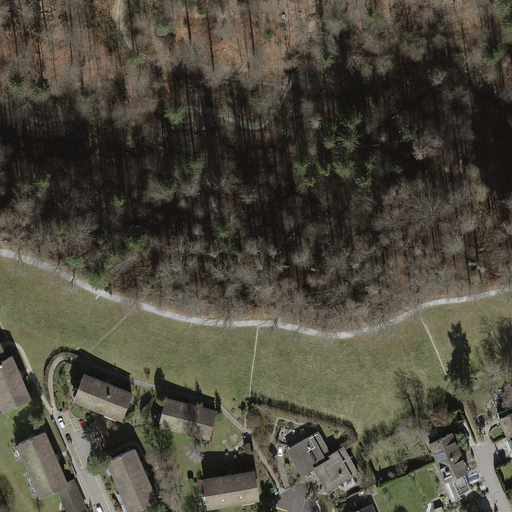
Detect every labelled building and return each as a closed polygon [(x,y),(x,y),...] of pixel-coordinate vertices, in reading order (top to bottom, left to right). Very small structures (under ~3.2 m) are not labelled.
[(0,364),(10,360),(0,338),(0,364)] [(10,360),(0,364),(0,404),(3,412),(32,398),(13,358),(10,360)] [(134,392),(85,372),(73,400),(123,420),(134,392)] [(217,409),(168,396),(160,425),(209,438),(217,409)] [(509,408),(497,412),(507,435),(511,433),(511,407),(509,409),(509,408)] [(439,426),(425,432),(429,441),(437,460),(460,451),(452,432),(443,435),(439,426)] [(47,431),(17,444),(40,496),(57,489),(70,483),(47,431)] [(301,474),(313,467),(332,456),(317,431),(287,449),(301,474)] [(137,447),(108,459),(130,511),(159,500),(137,447)] [(332,456),(313,467),(328,492),(361,473),(346,448),(332,456)] [(460,451),(437,460),(446,479),(449,478),(456,494),(470,487),(464,472),(468,470),(460,451)] [(256,469),(204,478),(210,509),(262,499),(256,469)] [(70,483),(57,489),(67,511),(77,511),(87,508),(75,481),(70,483)]
